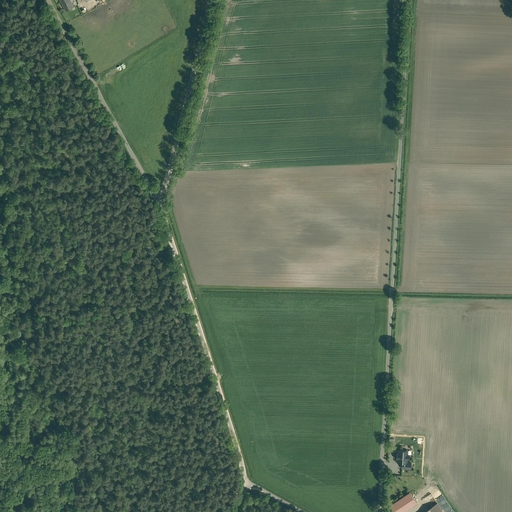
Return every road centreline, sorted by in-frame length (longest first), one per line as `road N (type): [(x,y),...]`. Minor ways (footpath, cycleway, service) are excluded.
road 1 (unclassified): [(409,0),(381,511)]
road 2 (unclassified): [(244,486),(160,205)]
road 3 (unclassified): [(160,205),(47,0)]
road 4 (unclassified): [(160,205),(214,0)]
